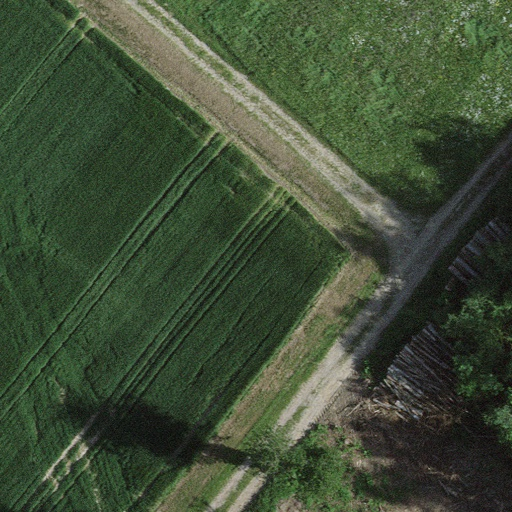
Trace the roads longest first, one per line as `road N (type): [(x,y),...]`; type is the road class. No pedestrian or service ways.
road 1 (track): [(116,511),(371,201),(511,63)]
road 2 (track): [(138,0),(371,201)]
